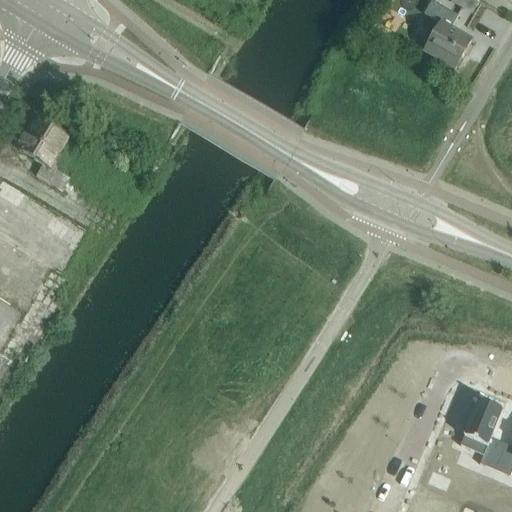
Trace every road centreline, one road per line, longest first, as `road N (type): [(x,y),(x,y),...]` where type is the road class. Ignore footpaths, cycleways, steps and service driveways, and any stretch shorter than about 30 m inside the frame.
road 1 (unclassified): [(212,511),(396,221)]
road 2 (residential): [(397,511),(464,365),(511,385)]
road 3 (unclassified): [(299,161),(155,75)]
road 4 (unclassified): [(511,255),(381,187)]
road 5 (unclassified): [(36,20),(93,54),(155,75)]
road 6 (unclassified): [(155,75),(136,54),(49,0)]
road 7 (unclassified): [(396,221),(511,257)]
